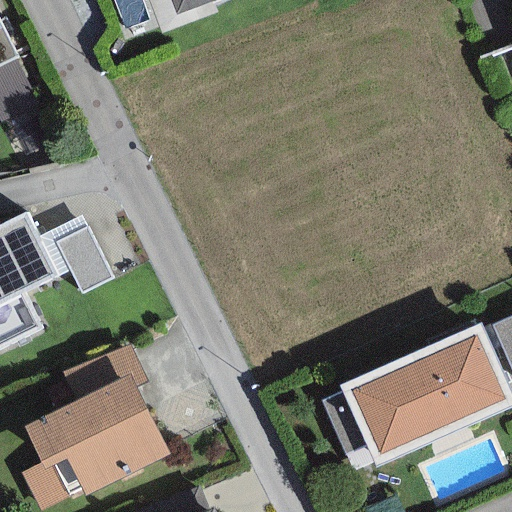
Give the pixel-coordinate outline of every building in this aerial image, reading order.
[(167,0),(174,16),(216,0),(167,0)] [(0,65),(15,59),(0,27),(0,65)] [(0,123),(37,106),(15,59),(0,65),(0,123)] [(36,238),(25,213),(0,225),(0,348),(41,328),(24,290),(55,274),(36,238)] [(55,244),(86,228),(80,216),(36,238),(55,274),(56,277),(69,271),(55,244)] [(86,228),(55,244),(69,271),(80,295),(112,279),(86,228)] [(511,317),(492,326),(511,371),(511,317)] [(511,396),(480,323),(338,385),(341,392),(321,401),(351,471),(372,462),(375,468),(511,407),(511,396)] [(130,346),(59,372),(74,403),(128,376),(134,388),(146,382),(130,346)] [(74,403),(23,428),(40,462),(20,472),(40,511),(82,490),(85,497),(168,455),(134,388),(128,376),(74,403)]
